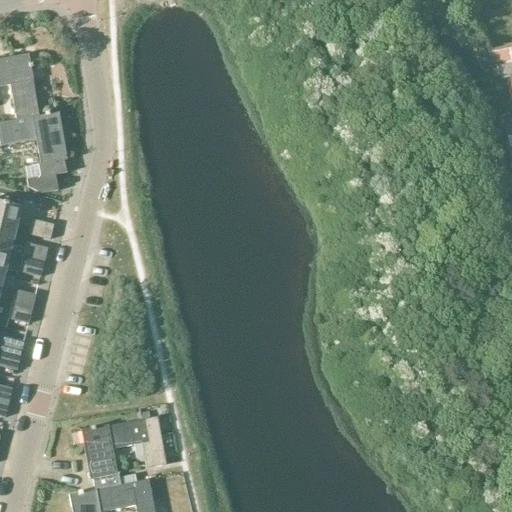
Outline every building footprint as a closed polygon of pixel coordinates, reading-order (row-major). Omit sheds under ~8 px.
[(0,87),(10,86),(15,120),(38,117),(28,55),(0,59),(0,87)] [(511,63),(500,66),(503,81),(511,78),(511,86),(511,63)] [(0,147),(36,141),(39,165),(37,165),(39,179),(25,181),(27,188),(39,194),(57,192),(55,176),(66,174),(64,162),(67,161),(59,113),(49,115),(49,113),(45,114),(45,116),(38,117),(15,120),(0,123),(0,147)] [(0,202),(0,228),(15,232),(21,208),(0,202)] [(32,221),(28,235),(49,241),(53,226),(32,221)] [(24,249),(11,246),(15,232),(0,228),(0,252),(9,255),(44,264),(47,250),(26,244),(24,249)] [(0,252),(0,277),(3,279),(5,270),(9,255),(0,252)] [(44,264),(9,255),(5,270),(18,273),(40,279),(44,264)] [(0,292),(0,290),(3,279),(0,277),(0,302),(10,305),(32,311),(35,296),(14,291),(13,296),(0,292)] [(0,310),(8,312),(7,320),(28,325),(32,311),(10,305),(0,302),(0,310)] [(2,337),(0,345),(0,352),(20,357),(24,343),(2,337)] [(0,352),(0,367),(16,372),(20,357),(0,352)] [(0,402),(8,404),(12,390),(0,386),(0,402)] [(0,417),(4,419),(8,404),(0,402),(0,417)] [(113,451),(141,445),(146,471),(165,467),(157,418),(143,421),(81,433),(90,480),(92,479),(94,492),(120,487),(113,451)] [(120,487),(94,492),(69,497),(72,511),(111,511),(135,507),(136,511),(153,511),(147,482),(120,487)]
